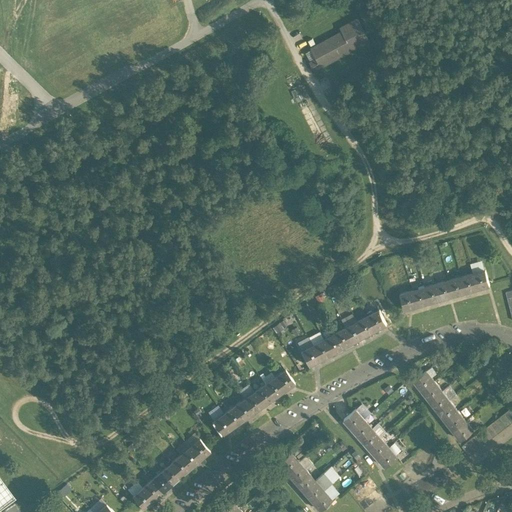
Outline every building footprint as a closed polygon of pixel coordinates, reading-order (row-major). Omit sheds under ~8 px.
[(309,62),(314,71),(370,41),(357,18),(340,27),(341,31),(311,47),(316,58),(309,62)] [(485,269),(473,273),(477,288),(489,285),(485,269)] [(473,273),(461,276),(465,292),(477,288),(473,273)] [(461,276),(449,280),(453,295),(465,292),(461,276)] [(449,280),(436,283),(441,299),(453,295),(449,280)] [(436,283),(424,287),(429,302),(441,299),(436,283)] [(424,287),(412,290),(417,306),(429,302),(424,287)] [(412,290),(400,294),(404,309),(417,306),(412,290)] [(387,324),(379,310),(368,316),(375,330),(387,324)] [(375,330),(368,316),(357,321),(364,335),(375,330)] [(286,319),(275,325),(278,331),(289,325),(286,319)] [(357,321),(346,327),(353,341),(364,335),(357,321)] [(346,327),(335,333),(342,347),(353,341),(346,327)] [(318,331),(312,334),(316,343),(322,340),(318,331)] [(335,333),(323,339),(331,353),(342,347),(335,333)] [(323,339),(312,345),(320,359),(331,353),(323,339)] [(312,345),(301,351),(308,365),(320,359),(312,345)] [(294,382),(285,369),(274,377),(284,390),(294,382)] [(426,370),(414,380),(422,390),(434,380),(426,370)] [(284,390),(274,377),(264,384),(274,397),(284,390)] [(434,380),(422,390),(429,400),(442,390),(434,380)] [(264,384),(254,391),(263,404),(274,397),(264,384)] [(442,390),(429,400),(437,410),(450,400),(442,390)] [(263,404),(254,391),(244,398),(253,411),(263,404)] [(253,411),(244,398),(234,406),(243,419),(253,411)] [(450,400),(437,410),(445,420),(458,410),(450,400)] [(243,419),(234,406),(223,413),(233,426),(243,419)] [(356,408),(344,419),(352,429),(364,418),(356,408)] [(458,410),(445,420),(453,430),(465,420),(458,410)] [(511,422),(511,415),(508,410),(503,414),(511,423),(511,422)] [(233,426),(223,413),(213,420),(222,433),(233,426)] [(511,423),(503,414),(499,418),(506,427),(511,423)] [(364,418),(352,429),(360,438),(372,427),(364,418)] [(506,427),(499,418),(494,421),(501,431),(506,427)] [(465,420),(453,430),(461,440),(473,430),(465,420)] [(501,431),(494,421),(489,425),(497,434),(501,431)] [(497,434),(489,425),(485,428),(492,438),(497,434)] [(372,427),(360,438),(369,447),(381,437),(372,427)] [(492,438),(485,428),(480,432),(487,442),(492,438)] [(487,442),(480,432),(475,436),(483,445),(487,442)] [(483,445),(475,436),(471,439),(478,449),(483,445)] [(381,437),(369,447),(377,457),(389,446),(381,437)] [(210,450),(199,438),(189,446),(200,458),(210,450)] [(478,449),(471,439),(466,443),(473,452),(478,449)] [(473,452),(466,443),(461,446),(469,456),(473,452)] [(200,458),(189,446),(180,454),(190,467),(200,458)] [(389,446),(377,457),(386,467),(398,456),(389,446)] [(290,451),(278,462),(286,472),(298,461),(290,451)] [(180,454),(170,463),(181,475),(190,467),(180,454)] [(298,461),(286,472),(294,481),(306,471),(298,461)] [(170,463),(161,471),(171,483),(181,475),(170,463)] [(161,471),(151,479),(162,491),(171,483),(161,471)] [(306,471),(294,481),(302,491),(314,480),(306,471)] [(0,508),(15,497),(0,476),(0,508)] [(151,479),(142,487),(152,499),(162,491),(151,479)] [(314,480),(302,491),(311,500),(323,490),(314,480)] [(152,499),(142,487),(132,496),(143,508),(152,499)] [(323,490),(311,500),(319,510),(331,499),(323,490)] [(231,500),(219,511),(220,511),(236,511),(239,509),(231,500)] [(113,511),(106,503),(96,511),(113,511)]
